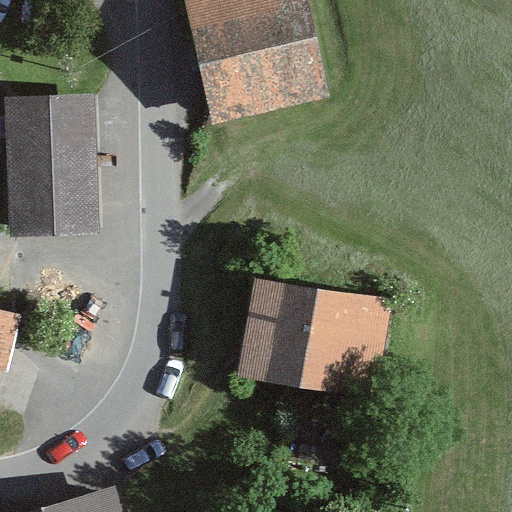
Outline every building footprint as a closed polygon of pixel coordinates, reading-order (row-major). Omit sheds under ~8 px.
[(309,0),(187,0),(215,118),(331,92),(309,0)] [(96,90),(6,93),(12,235),(101,232),(96,90)] [(393,299),(257,274),(239,368),(376,393),(393,299)] [(38,299),(25,313),(38,325),(50,311),(38,299)] [(21,307),(0,302),(0,376),(4,377),(21,307)] [(124,511),(116,482),(7,511),(124,511)]
